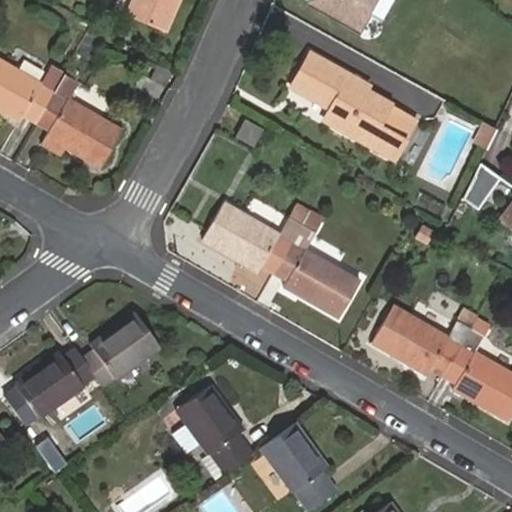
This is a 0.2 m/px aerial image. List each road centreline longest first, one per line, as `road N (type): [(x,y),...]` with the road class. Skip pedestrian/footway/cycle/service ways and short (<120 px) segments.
road 1 (residential): [(115,244),(511,478)]
road 2 (residential): [(115,244),(170,152),(238,0)]
road 3 (residential): [(115,244),(52,271),(0,309)]
road 4 (residential): [(0,178),(115,244)]
